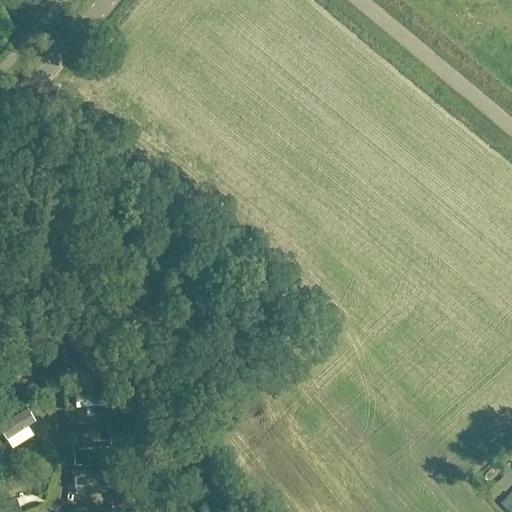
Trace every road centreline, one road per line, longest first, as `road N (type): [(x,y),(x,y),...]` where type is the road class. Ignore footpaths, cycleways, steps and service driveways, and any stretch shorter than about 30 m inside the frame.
road 1 (unclassified): [(357,0),(511,129)]
road 2 (tertiary): [(0,114),(105,0)]
